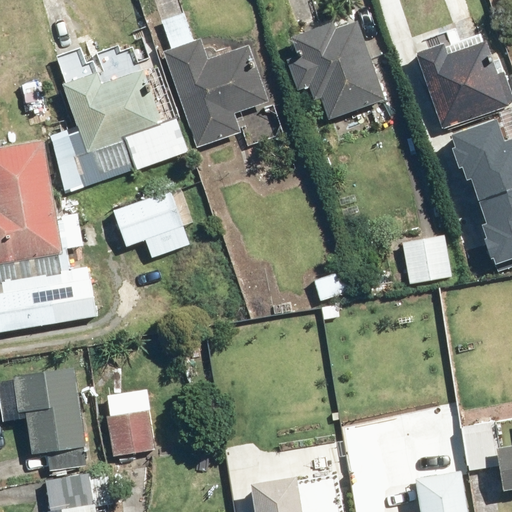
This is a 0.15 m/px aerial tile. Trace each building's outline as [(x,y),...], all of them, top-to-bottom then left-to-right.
[(317,120),(379,99),(352,23),(291,44),(317,120)] [(416,59),(440,131),(511,107),(487,35),(416,59)] [(230,135),(224,119),(268,105),(248,48),(203,63),(195,41),(158,55),(194,148),(230,135)] [(84,157),(160,131),(137,64),(61,90),(84,157)] [(498,115),(451,132),(467,176),(471,175),(480,198),(511,186),(511,132),(506,135),(498,115)] [(0,271),(60,258),(36,146),(0,154),(0,271)] [(483,221),(499,266),(511,260),(511,186),(480,198),(488,219),(483,221)] [(124,248),(180,229),(168,195),(112,215),(124,248)] [(403,241),(408,283),(455,277),(450,236),(403,241)] [(338,273),(311,282),(319,303),(346,293),(338,273)] [(0,299),(0,331),(93,317),(87,285),(0,299)] [(87,470),(72,372),(13,381),(28,479),(87,470)] [(148,454),(142,411),(106,416),(112,459),(148,454)] [(511,448),(489,453),(496,495),(511,492),(511,448)] [(461,511),(454,475),(410,484),(415,511),(461,511)] [(295,511),(289,477),(243,485),(248,511),(295,511)]
